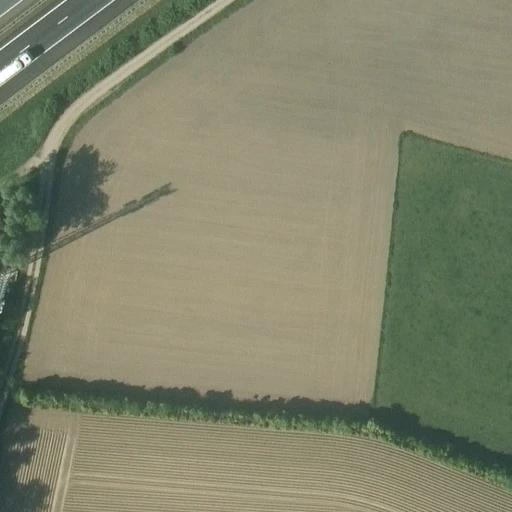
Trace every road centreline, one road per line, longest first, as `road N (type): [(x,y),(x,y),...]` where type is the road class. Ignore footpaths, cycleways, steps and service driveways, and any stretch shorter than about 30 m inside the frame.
road 1 (track): [(0,390),(29,279),(49,144)]
road 2 (unclassified): [(226,0),(74,109),(49,144)]
road 3 (motorway): [(0,72),(97,0)]
